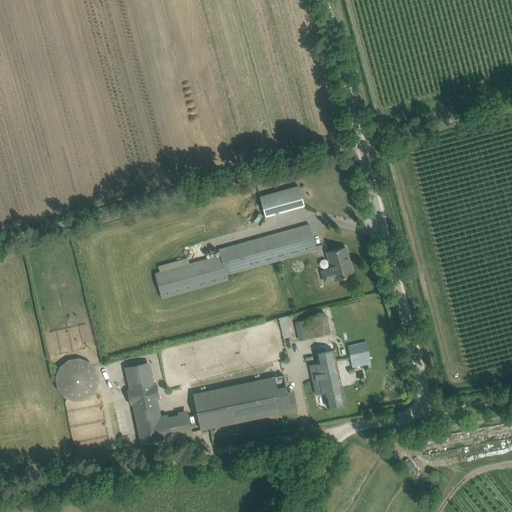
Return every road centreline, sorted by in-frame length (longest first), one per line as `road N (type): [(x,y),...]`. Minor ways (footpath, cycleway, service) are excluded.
road 1 (unclassified): [(293,511),(336,431),(425,410),(323,0)]
road 2 (track): [(511,100),(0,241)]
road 3 (track): [(336,431),(0,490)]
